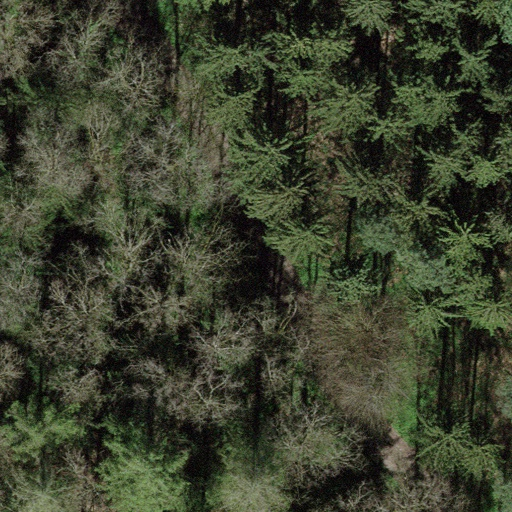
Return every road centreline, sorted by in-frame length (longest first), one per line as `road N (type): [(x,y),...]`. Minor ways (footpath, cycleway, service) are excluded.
road 1 (track): [(0,26),(245,187),(368,423)]
road 2 (track): [(368,423),(458,511)]
